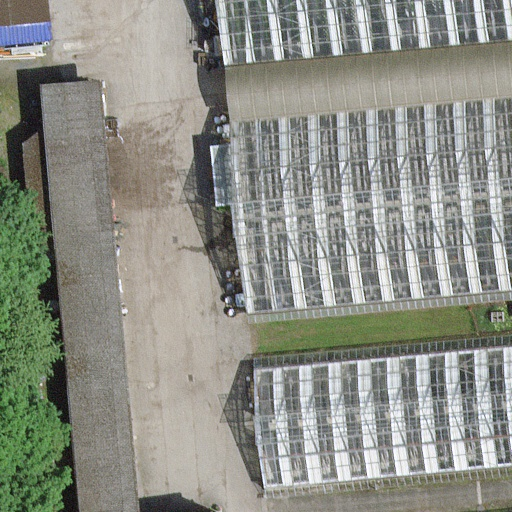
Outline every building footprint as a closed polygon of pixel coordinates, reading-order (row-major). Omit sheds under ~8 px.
[(0,0),(0,34),(55,33),(53,0),(0,0)] [(511,41),(511,0),(219,0),(226,67),(511,41)] [(511,41),(226,67),(230,120),(511,96),(511,41)] [(42,86),(81,511),(141,511),(101,81),(42,86)] [(511,300),(511,96),(230,120),(232,144),(210,146),(217,207),(238,205),(249,324),(511,300)] [(511,334),(254,358),(266,498),(511,476),(511,334)]
